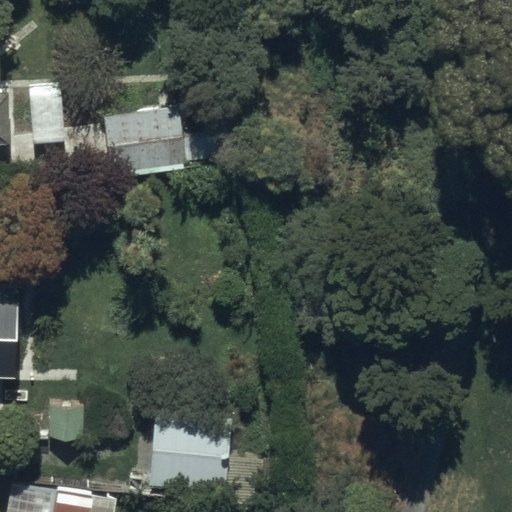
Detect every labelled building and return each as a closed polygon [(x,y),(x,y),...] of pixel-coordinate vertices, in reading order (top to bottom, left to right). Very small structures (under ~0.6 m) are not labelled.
[(0,127),(11,127),(10,65),(0,65),(0,127)] [(179,92),(103,103),(112,168),(188,157),(179,92)] [(0,355),(17,356),(22,266),(0,265),(0,355)] [(232,400),(154,393),(147,472),(223,478),(222,494),(255,497),(259,447),(229,444),(232,400)] [(109,511),(115,481),(57,470),(49,511),(109,511)]
